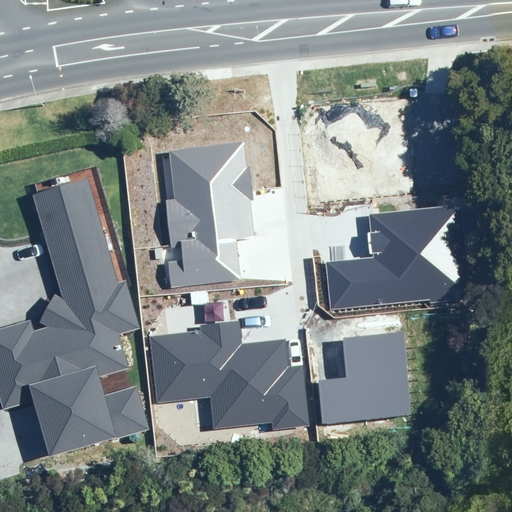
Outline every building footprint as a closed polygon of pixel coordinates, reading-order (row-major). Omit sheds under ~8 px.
[(124,225),(85,236),(92,262),(131,252),(124,225)] [(131,372),(123,343),(129,341),(123,319),(114,321),(98,268),(59,279),(71,321),(35,331),(32,321),(12,327),(10,320),(0,323),(0,399),(4,412),(64,394),(63,392),(131,372)] [(184,287),(186,299),(170,300),(174,343),(190,342),(191,353),(196,353),(197,360),(221,358),(221,351),(317,342),(311,273),(253,279),(252,275),(212,279),(212,284),(184,287)] [(282,366),(232,371),(235,409),(285,404),(282,366)] [(188,404),(157,406),(160,454),(216,450),(214,423),(190,424),(188,404)] [(146,405),(122,409),(125,426),(149,422),(146,405)] [(293,415),(269,418),(271,433),(295,430),(293,415)] [(62,451),(50,453),(53,466),(65,464),(62,451)]
